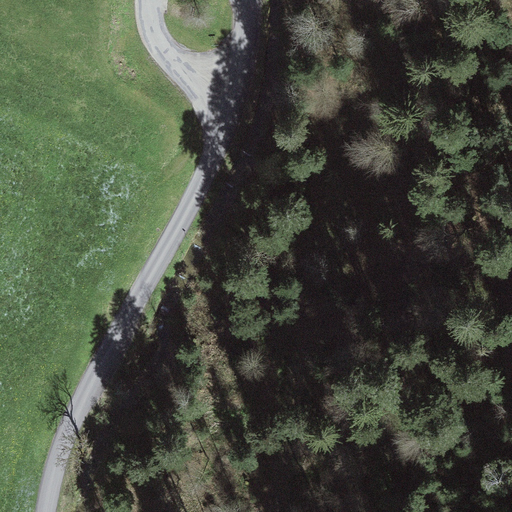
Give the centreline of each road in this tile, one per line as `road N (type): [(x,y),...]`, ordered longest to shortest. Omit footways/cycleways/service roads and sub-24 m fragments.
road 1 (unclassified): [(47,511),(59,454),(86,390),(219,140),(219,67)]
road 2 (track): [(271,511),(287,460),(322,211)]
